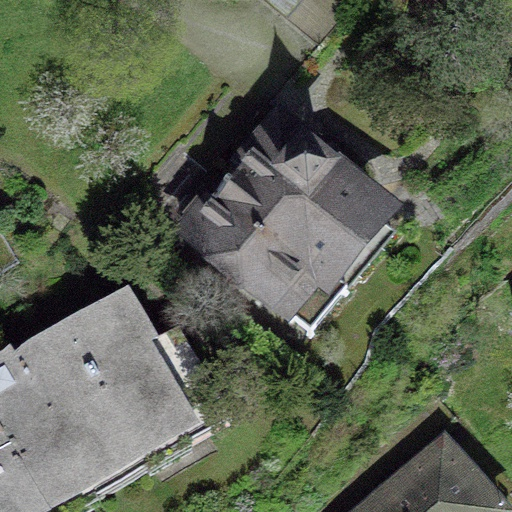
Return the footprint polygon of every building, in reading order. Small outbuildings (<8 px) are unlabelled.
[(289,0),(281,10),(317,42),(354,0),(289,0)] [(329,275),(376,220),(276,135),(240,178),(237,176),(213,204),(217,207),(212,213),(197,200),(181,219),(196,232),(191,237),(309,338),(348,292),(329,275)] [(0,271),(18,262),(15,256),(24,251),(14,233),(4,239),(0,232),(0,271)] [(155,345),(126,294),(13,359),(0,336),(0,511),(44,511),(209,419),(164,340),(155,345)] [(511,511),(511,492),(492,509),(442,451),(369,511),(511,511)]
